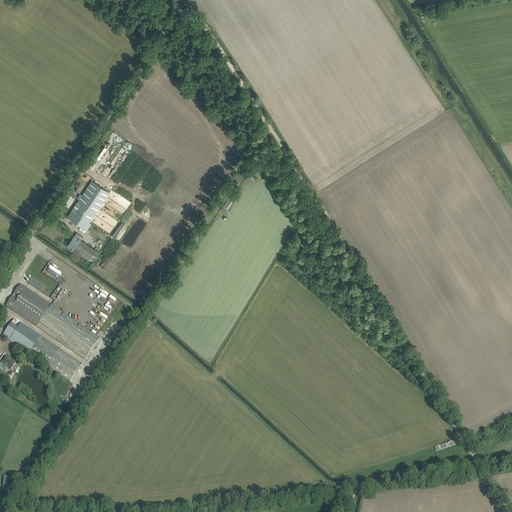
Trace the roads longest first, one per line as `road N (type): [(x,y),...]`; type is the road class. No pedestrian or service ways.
road 1 (track): [(270,125),(482,472)]
road 2 (unclassified): [(0,276),(170,24),(176,0)]
road 3 (track): [(176,7),(211,29),(270,125)]
road 4 (track): [(482,472),(364,489),(350,511)]
